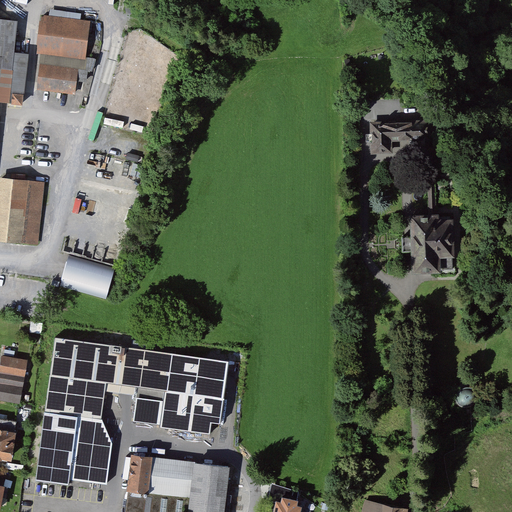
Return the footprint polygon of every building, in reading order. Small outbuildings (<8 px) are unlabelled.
[(0,0),(0,106),(0,102),(12,103),(13,94),(26,95),(30,55),(16,54),(19,22),(0,20),(0,0)] [(91,22),(42,16),(38,55),(86,60),(91,22)] [(78,70),(42,66),(39,90),(75,94),(78,70)] [(28,78),(28,87),(38,87),(38,78),(28,78)] [(428,117),(369,116),(368,153),(394,154),(395,144),(428,145),(428,117)] [(23,126),(9,125),(5,160),(19,161),(23,126)] [(41,157),(28,155),(26,167),(40,169),(41,157)] [(439,210),(437,171),(427,171),(429,211),(439,210)] [(47,183),(0,177),(0,238),(40,243),(47,183)] [(402,214),(414,214),(412,178),(401,179),(402,214)] [(85,182),(80,200),(136,213),(140,195),(85,182)] [(458,259),(456,215),(412,217),(415,274),(443,273),(443,260),(458,259)] [(71,255),(62,285),(109,298),(118,268),(71,255)] [(58,340),(39,478),(105,487),(118,395),(155,400),(151,428),(219,437),(228,363),(58,340)] [(30,360),(2,355),(0,366),(0,399),(22,404),(30,360)] [(20,419),(0,415),(0,456),(12,458),(20,419)] [(236,511),(240,465),(134,455),(128,511),(236,511)] [(307,511),(309,505),(278,498),(274,511),(307,511)] [(410,511),(411,509),(375,502),(373,511),(410,511)]
